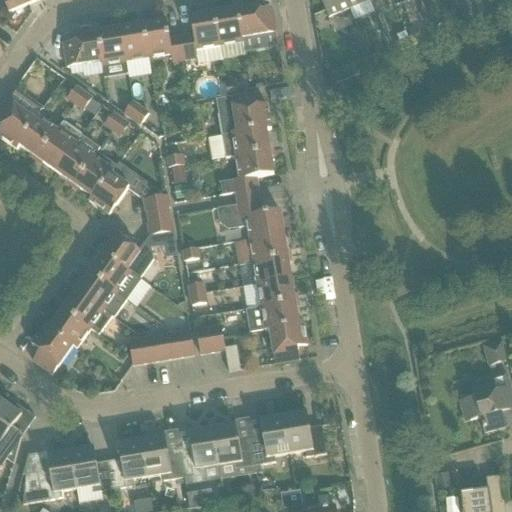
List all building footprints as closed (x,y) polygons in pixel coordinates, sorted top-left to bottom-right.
[(2,0),(9,14),(35,4),(40,2),(38,0),(2,0)] [(320,0),(329,20),(350,11),(344,0),(320,0)] [(344,0),(350,11),(369,3),(368,0),(344,0)] [(503,17),(499,8),(496,1),(482,6),(489,22),(503,17)] [(511,13),(511,2),(499,8),(503,17),(511,13)] [(234,7),(235,12),(236,11),(241,41),(242,41),(276,35),(272,11),(260,13),(259,3),(234,7)] [(462,5),(453,9),(460,27),(474,21),(471,14),(466,16),(462,5)] [(450,22),(444,24),(447,33),(460,27),(453,9),(446,12),(450,22)] [(236,11),(235,12),(213,15),(219,50),(243,46),(242,41),(241,41),(236,11)] [(193,37),(181,39),(185,63),(197,61),(196,53),(219,50),(213,15),(190,19),(193,37)] [(166,23),(143,27),(148,61),(149,62),(149,61),(171,58),(173,65),(185,63),(181,39),(169,41),(166,23)] [(148,61),(143,27),(120,31),(126,65),(127,65),(148,61)] [(98,34),(99,34),(99,29),(74,34),(75,44),(63,46),(67,70),(101,64),(103,64),(98,34)] [(120,31),(99,34),(98,34),(103,64),(101,64),(102,69),(126,65),(120,31)] [(422,34),(408,40),(412,48),(425,42),(422,34)] [(412,48),(408,40),(395,45),(398,53),(412,48)] [(379,54),(370,59),(374,70),(384,65),(379,54)] [(374,70),(370,59),(347,68),(352,79),(374,70)] [(228,100),(238,98),(236,83),(225,85),(228,100)] [(339,100),(337,88),(326,90),(327,102),(339,100)] [(75,107),(84,94),(76,89),(67,101),(75,107)] [(92,101),(84,94),(75,107),(84,113),(92,101)] [(257,108),(255,96),(218,102),(223,136),(232,135),(232,136),(266,131),(266,132),(271,132),(267,107),(257,108)] [(36,123),(35,122),(7,102),(0,111),(0,127),(2,129),(0,132),(0,139),(17,152),(20,148),(18,147),(36,123)] [(132,122),(141,110),(132,104),(124,116),(132,122)] [(140,128),(149,116),(141,110),(132,122),(140,128)] [(112,133),(121,121),(113,115),(104,127),(112,133)] [(37,161),(57,132),(37,118),(35,122),(36,123),(18,147),(20,148),(37,161)] [(129,127),(121,121),(112,133),(121,139),(129,127)] [(56,174),(76,145),(81,137),(63,124),(57,132),(37,161),(56,174)] [(270,153),(266,132),(266,131),(232,136),(232,135),(223,136),(227,161),(236,159),(270,153)] [(74,187),(98,154),(100,151),(81,137),(76,145),(56,174),(74,187)] [(262,216),(258,192),(256,180),(274,177),(270,153),(236,159),(239,182),(232,184),(220,186),(222,198),(234,196),(236,208),(217,211),(219,223),(229,232),(247,229),(249,242),(284,236),(280,213),(262,216)] [(98,154),(74,187),(91,199),(93,200),(110,176),(111,177),(118,168),(98,154)] [(169,170),(184,168),(182,157),(167,160),(169,170)] [(89,203),(109,218),(138,178),(120,165),(118,168),(111,177),(110,176),(93,200),(91,199),(89,203)] [(168,198),(144,202),(146,214),(147,214),(169,210),(170,210),(168,198)] [(172,222),(171,222),(149,226),(148,226),(150,239),(174,235),(172,222)] [(112,234),(97,255),(101,258),(102,256),(126,274),(127,272),(142,283),(154,265),(152,251),(145,245),(139,254),(112,234)] [(287,259),(284,236),(249,242),(249,243),(253,264),(253,265),(287,259)] [(185,264),(199,261),(197,251),(183,253),(185,264)] [(126,274),(102,256),(101,258),(89,275),(117,295),(127,302),(129,303),(143,283),(142,283),(127,272),(126,274)] [(291,281),(287,259),(253,265),(257,287),(291,281)] [(117,295),(89,275),(75,294),(104,314),(113,320),(114,320),(127,302),(117,295)] [(295,304),(291,281),(257,287),(261,310),(295,304)] [(189,288),(190,298),(205,296),(203,286),(189,288)] [(113,320),(104,314),(75,294),(62,312),(90,332),(99,339),(113,320)] [(206,306),(205,296),(190,298),(192,308),(206,306)] [(261,310),(244,312),(248,336),(270,333),(269,331),(299,326),(299,325),(295,304),(261,310)] [(90,332),(62,312),(50,329),(49,330),(73,348),(73,349),(76,352),(90,332)] [(303,324),(299,325),(299,326),(269,331),(270,333),(275,367),(299,363),(297,350),(307,349),(303,324)] [(49,330),(50,329),(46,326),(31,347),(40,353),(33,363),(53,377),(73,349),(73,348),(49,330)] [(221,329),(208,331),(212,355),(225,353),(221,329)] [(212,355),(208,331),(196,333),(200,357),(212,355)] [(190,334),(178,336),(182,360),(194,358),(190,334)] [(182,360),(178,336),(165,338),(169,362),(182,360)] [(169,362),(165,338),(153,340),(157,364),(169,362)] [(157,364),(153,340),(141,342),(145,366),(157,364)] [(145,366),(141,342),(129,344),(133,368),(145,366)] [(489,368),(507,363),(502,344),(484,349),(489,368)] [(505,430),(501,415),(511,411),(511,397),(506,375),(471,385),(475,400),(460,404),(465,424),(480,420),(485,435),(505,430)] [(6,406),(3,403),(0,407),(0,470),(6,461),(13,466),(14,466),(21,441),(23,437),(13,430),(22,417),(26,411),(10,400),(6,406)] [(307,415),(283,418),(289,456),(304,454),(305,460),(327,456),(322,428),(309,430),(307,415)] [(289,456),(283,418),(260,422),(263,438),(250,440),(255,468),(276,465),(275,459),(289,456)] [(236,426),(212,430),(219,468),(233,466),(234,472),(255,468),(250,440),(238,442),(236,426)] [(192,450),(179,452),(184,480),(205,477),(204,471),(219,468),(212,430),(189,434),(192,450)] [(165,438),(141,442),(147,480),(162,477),(163,484),(184,480),(179,452),(167,454),(165,438)] [(147,480),(141,442),(118,446),(121,462),(108,464),(113,492),(134,489),(133,482),(147,480)] [(94,450),(70,454),(76,492),(91,489),(92,495),(113,492),(108,464),(96,466),(94,450)] [(76,492),(70,454),(47,458),(50,473),(26,478),(23,507),(63,501),(61,494),(76,492)] [(300,492),(280,495),(283,511),(282,511),(335,511),(335,508),(310,511),(303,511),(302,507),(300,492)] [(504,511),(504,505),(503,499),(490,501),(489,492),(460,496),(462,511),(504,511)] [(136,511),(170,511),(161,511),(155,511),(154,499),(135,501),(136,511)]
